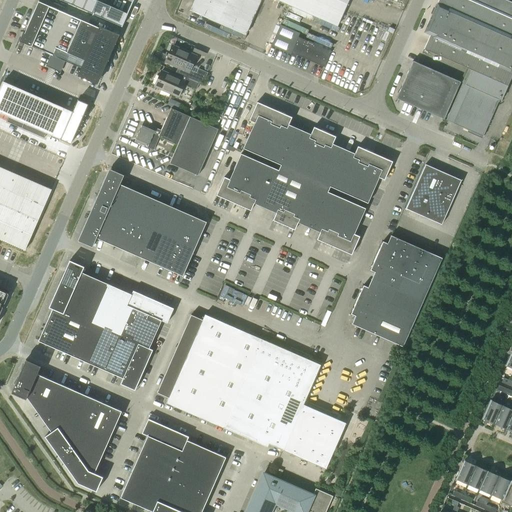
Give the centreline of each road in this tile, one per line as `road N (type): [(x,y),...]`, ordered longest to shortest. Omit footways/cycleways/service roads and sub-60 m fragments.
road 1 (unclassified): [(370,113),(150,18)]
road 2 (unclassified): [(190,298),(323,354),(359,274)]
road 3 (unclassified): [(359,274),(420,135)]
road 4 (unclassified): [(54,238),(190,298)]
road 5 (unclassified): [(93,153),(226,215)]
road 6 (unclassified): [(226,215),(359,274)]
road 7 (unknown): [(333,380),(372,393),(385,365),(384,353),(353,338),(338,355)]
road 8 (unclassified): [(23,351),(144,404)]
road 9 (unclassified): [(113,107),(0,58)]
road 10 (unclassified): [(418,0),(370,113)]
road 11 (unclassified): [(144,404),(254,452)]
